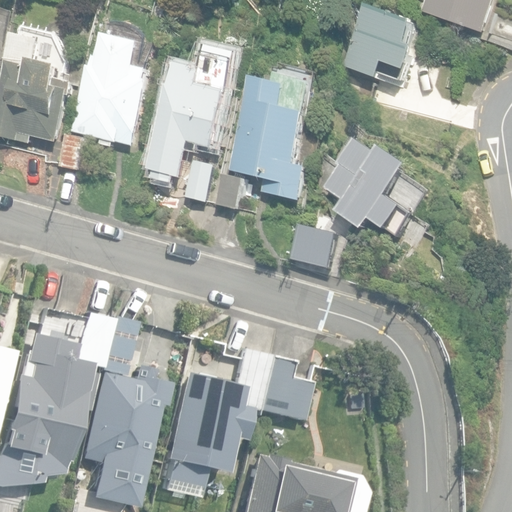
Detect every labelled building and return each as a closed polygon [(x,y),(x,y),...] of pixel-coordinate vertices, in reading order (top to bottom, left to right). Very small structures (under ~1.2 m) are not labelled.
[(279,0),(277,8),(285,10),(287,0),(279,0)] [(430,0),(426,12),(486,33),(497,0),(430,0)] [(351,68),(383,80),(388,64),(411,72),(420,47),(414,45),(422,23),(373,6),(351,67),(351,68)] [(491,33),(511,40),(511,17),(498,13),(491,33)] [(0,100),(0,136),(32,144),(34,136),(60,142),(71,96),(75,97),(75,96),(78,84),(57,78),(60,66),(40,61),(45,42),(16,35),(10,62),(1,96),(0,100)] [(101,145),(115,148),(116,144),(121,145),(121,144),(136,148),(139,135),(140,136),(154,82),(149,80),(152,70),(136,66),(137,58),(121,54),(124,42),(109,38),(104,57),(95,55),(92,67),(92,66),(76,132),(103,139),(101,145)] [(156,178),(178,184),(180,177),(186,179),(192,152),(202,154),(204,147),(221,151),(236,93),(233,92),(241,60),(240,60),(242,53),(210,45),(203,69),(198,68),(199,67),(180,62),(174,87),(172,87),(152,169),(158,170),(156,178)] [(266,192),(304,201),(312,168),(299,165),(311,114),(316,96),(319,84),(280,74),(277,82),(255,77),(251,96),(233,170),(269,179),(266,192)] [(63,166),(82,170),(89,140),(71,135),(63,166)] [(385,156),(360,140),(341,164),(344,168),(332,191),(349,203),(343,212),(371,231),(378,221),(403,238),(436,192),(411,174),(417,168),(389,149),(385,156)] [(189,197),(211,202),(220,167),(198,161),(189,197)] [(222,204),(242,209),(249,180),(229,175),(222,204)] [(344,237),(306,227),(298,257),(336,267),(344,237)] [(90,496),(133,506),(157,404),(162,406),(168,383),(149,378),(151,369),(137,365),(134,378),(123,376),(136,321),(111,315),(110,318),(87,313),(76,359),(101,365),(79,457),(98,462),(90,496)] [(20,464),(58,474),(86,363),(86,362),(75,359),(74,359),(70,358),(74,343),(31,332),(26,354),(18,352),(11,379),(15,380),(0,439),(0,449),(22,456),(20,464)] [(168,459),(163,479),(200,487),(204,466),(225,471),(233,437),(244,439),(251,408),(257,409),(270,352),(242,346),(234,382),(183,370),(163,458),(168,459)] [(0,388),(9,351),(0,348),(0,388)] [(271,357),(269,365),(257,410),(280,416),(289,377),(293,362),(271,357)] [(289,377),(280,416),(301,421),(310,382),(289,377)] [(362,511),(367,491),(357,475),(335,469),(332,472),(287,461),(287,458),(264,453),(264,455),(255,454),(245,498),(240,497),(236,511),(362,511)] [(9,511),(11,499),(0,497),(0,511),(9,511)]
